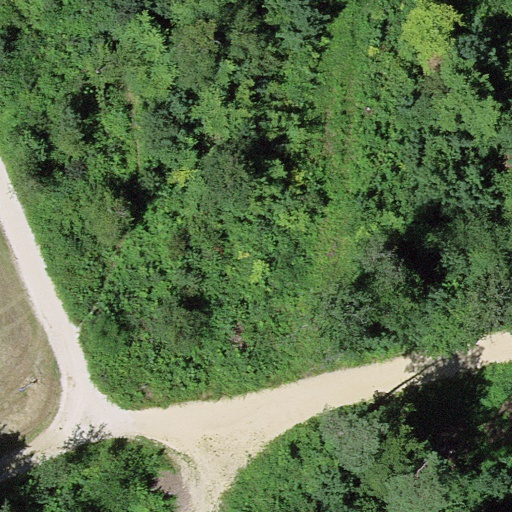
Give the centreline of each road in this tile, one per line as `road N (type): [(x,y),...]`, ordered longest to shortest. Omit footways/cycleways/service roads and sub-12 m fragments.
road 1 (track): [(0,494),(511,342)]
road 2 (track): [(0,205),(109,467)]
